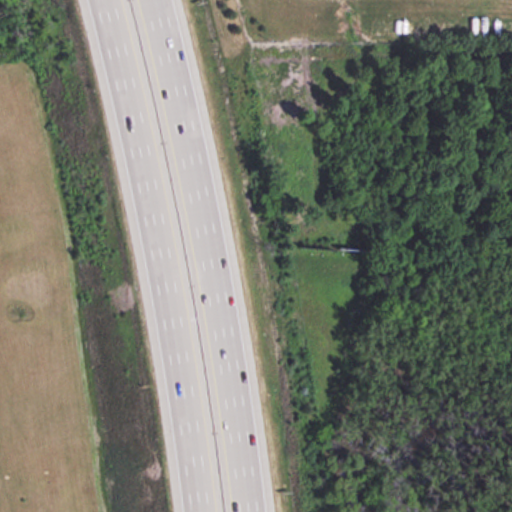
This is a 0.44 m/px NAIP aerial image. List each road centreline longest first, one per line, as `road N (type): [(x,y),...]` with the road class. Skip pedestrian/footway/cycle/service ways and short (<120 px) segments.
road 1 (motorway): [(98,0),(172,349),(193,511)]
road 2 (motorway): [(260,511),(208,197),(165,0)]
